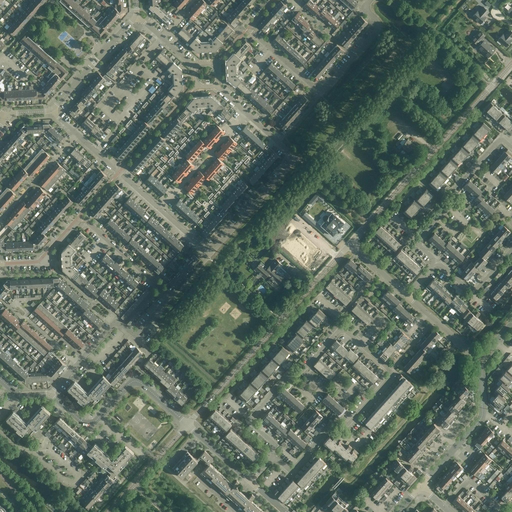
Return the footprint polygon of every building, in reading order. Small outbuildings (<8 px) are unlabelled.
[(39,7),(31,0),(28,0),(31,2),(29,5),(36,11),(39,7)] [(73,0),(71,0),(66,6),(70,10),(78,0),(77,0),(76,0),(75,2),(73,0)] [(78,0),(70,10),(74,13),(80,6),(78,4),(80,2),(78,0)] [(184,5),(178,0),(176,0),(174,3),(180,9),(184,5)] [(208,4),(203,0),(199,0),(198,2),(204,8),(208,4)] [(310,0),(309,0),(303,7),(305,9),(306,7),(308,9),(314,3),(310,0)] [(357,3),(353,0),(352,0),(347,6),(352,10),(357,3)] [(287,7),(281,1),(277,5),(283,11),(287,7)] [(204,8),(198,2),(194,6),(200,12),(204,8)] [(248,7),(242,2),(238,6),(244,11),(248,7)] [(314,3),(308,9),(312,13),(318,7),(314,3)] [(316,17),(324,8),(320,4),(318,7),(312,13),(316,17)] [(36,11),(29,5),(26,8),(24,5),(23,7),(32,15),(36,11)] [(150,5),(150,6),(149,8),(152,11),(150,12),(152,14),(153,12),(159,5),(158,5),(150,5)] [(153,12),(157,16),(163,9),(159,5),(153,12)] [(283,11),(277,5),(273,9),(280,15),(280,14),(282,15),(284,12),(283,11)] [(80,6),(74,13),(78,17),(87,8),(85,7),(83,9),(80,6)] [(200,12),(194,6),(190,10),(197,16),(200,12)] [(244,11),(238,6),(234,10),(241,15),(244,11)] [(32,15),(23,7),(21,8),(24,10),(22,13),(29,19),(32,15)] [(109,8),(107,9),(117,18),(123,11),(123,7),(116,7),(115,8),(114,7),(111,10),(109,8)] [(485,18),(486,17),(484,16),(489,11),(483,7),(479,12),(478,10),(472,16),(480,23),(483,20),(484,20),(485,19),(485,18)] [(87,8),(78,17),(82,21),(88,14),(86,11),(88,9),(87,8)] [(324,8),(316,17),(318,15),(322,18),(328,12),(324,8)] [(117,18),(107,9),(106,10),(109,13),(107,16),(114,22),(117,18)] [(163,9),(157,16),(161,19),(167,13),(163,9)] [(280,15),(273,9),(270,13),(276,19),(280,15)] [(197,16),(190,10),(187,15),(193,20),(197,16)] [(241,15),(234,10),(231,14),(237,19),(241,15)] [(298,12),(291,20),(296,23),(301,17),(299,15),(300,13),(298,12)] [(328,12),(322,18),(326,22),(332,15),(328,12)] [(29,19),(22,13),(19,16),(16,13),(15,15),(25,23),(29,19)] [(167,13),(161,19),(163,21),(162,23),(164,24),(171,16),(167,13)] [(276,19),(270,13),(266,17),(273,23),(276,19)] [(88,14),(82,21),(86,24),(95,15),(93,14),(91,16),(88,14)] [(237,19),(231,14),(227,18),(233,24),(237,19)] [(25,23),(15,15),(14,16),(17,18),(14,21),(21,27),(25,23)] [(110,26),(100,17),(97,21),(94,18),(96,16),(95,15),(86,24),(100,37),(110,26)] [(332,15),(326,22),(330,25),(336,19),(332,15)] [(114,22),(107,16),(104,18),(101,16),(100,17),(110,26),(114,22)] [(273,23),(266,17),(263,21),(269,27),(271,28),(274,24),(273,23)] [(301,17),(296,23),(300,27),(305,20),(301,17)] [(361,17),(358,21),(364,27),(368,23),(361,17)] [(336,19),(330,25),(334,29),(340,22),(336,19)] [(305,20),(300,27),(304,30),(302,33),(309,24),(305,20)] [(9,21),(8,23),(18,31),(21,27),(14,21),(12,24),(9,21)] [(269,27),(263,21),(259,25),(265,31),(269,27)] [(358,21),(354,25),(360,31),(364,27),(358,21)] [(18,31),(8,23),(7,24),(10,26),(7,29),(14,36),(18,31)] [(309,24),(302,33),(306,36),(311,30),(308,26),(310,24),(309,24)] [(227,25),(224,29),(230,35),(232,32),(233,33),(235,32),(227,25)] [(354,25),(350,29),(357,35),(360,31),(354,25)] [(183,27),(176,35),(178,36),(179,35),(181,37),(187,31),(183,27)] [(224,29),(220,33),(226,39),(230,35),(224,29)] [(350,29),(347,33),(353,39),(357,35),(350,29)] [(511,36),(511,31),(509,29),(505,35),(503,33),(498,39),(506,46),(509,43),(510,43),(511,42),(511,41),(511,40),(509,39),(511,37),(511,38),(511,36)] [(311,30),(306,36),(310,40),(315,34),(311,30)] [(187,31),(181,37),(185,41),(191,34),(187,31)] [(488,57),(495,50),(482,38),(485,35),(480,31),(472,40),(477,44),(479,45),(477,47),(488,57)] [(146,38),(140,33),(136,37),(143,43),(146,38)] [(220,33),(216,37),(223,43),(226,39),(220,33)] [(347,33),(343,37),(350,43),(353,39),(347,33)] [(20,46),(22,48),(30,38),(26,34),(20,41),(23,44),(20,46)] [(191,34),(185,41),(189,45),(195,38),(191,34)] [(278,34),(272,41),(277,45),(282,38),(278,34)] [(315,34),(310,40),(314,44),(320,37),(315,34)] [(143,43),(136,37),(132,41),(139,47),(143,43)] [(201,43),(195,38),(189,45),(198,52),(215,51),(223,43),(216,37),(211,43),(201,43)] [(320,37),(314,44),(318,47),(324,41),(320,37)] [(343,37),(339,41),(347,48),(349,47),(347,46),(350,43),(343,37)] [(30,38),(22,48),(23,49),(25,46),(28,49),(34,42),(30,38)] [(282,38),(277,45),(281,48),(286,42),(282,38)] [(252,46),(244,39),(242,41),(244,42),(241,45),(248,51),(252,46)] [(139,47),(132,41),(129,45),(135,51),(139,47)] [(34,42),(28,49),(31,51),(29,54),(30,55),(38,45),(34,42)] [(286,42),(281,48),(285,52),(290,45),(286,42)] [(337,44),(333,49),(339,54),(342,52),(343,53),(344,51),(337,44)] [(38,45),(30,55),(31,56),(33,54),(36,56),(42,49),(38,45)] [(135,51),(129,45),(125,49),(124,47),(124,48),(132,55),(135,51)] [(248,51),(241,45),(238,49),(244,55),(248,51)] [(290,45),(285,52),(289,55),(294,49),(290,45)] [(132,55),(124,48),(120,52),(127,57),(130,53),(132,55)] [(42,49),(36,56),(39,58),(37,61),(38,62),(46,53),(42,49)] [(244,55),(238,49),(234,53),(241,59),(244,55)] [(294,49),(289,55),(293,59),(298,52),(294,49)] [(333,49),(329,53),(336,58),(339,54),(333,49)] [(162,50),(156,58),(160,61),(165,55),(163,53),(164,52),(162,50)] [(127,57),(120,52),(117,56),(123,61),(127,57)] [(298,52),(293,59),(297,63),(302,56),(298,52)] [(46,53),(38,62),(39,63),(41,61),(44,63),(50,56),(46,53)] [(228,79),(236,86),(242,80),(236,75),(235,64),(241,59),(234,53),(227,61),(228,79)] [(329,53),(326,57),(332,62),(336,58),(329,53)] [(169,59),(165,55),(160,61),(164,65),(169,59)] [(50,56),(44,63),(47,66),(45,68),(46,69),(54,60),(50,56)] [(123,61),(117,56),(113,60),(119,65),(123,61)] [(302,56),(297,63),(301,66),(307,60),(302,56)] [(326,57),(322,61),(329,67),(332,62),(326,57)] [(169,59),(164,65),(168,69),(173,62),(169,59)] [(54,60),(46,69),(47,70),(49,68),(52,70),(58,63),(54,60)] [(119,65),(113,60),(109,64),(116,69),(119,65)] [(322,61),(319,65),(325,71),(329,67),(322,61)] [(182,70),(173,62),(168,69),(173,74),(174,84),(169,90),(175,96),(183,87),(182,70)] [(50,78),(48,81),(55,87),(68,72),(58,63),(52,70),(52,71),(48,76),(50,78)] [(271,63),(265,70),(269,73),(275,67),(271,63)] [(116,69),(109,64),(107,66),(106,65),(104,67),(109,70),(106,73),(112,78),(115,76),(112,73),(116,69)] [(319,65),(315,69),(321,75),(325,71),(319,65)] [(275,67),(269,73),(273,77),(279,71),(275,67)] [(321,75),(315,69),(311,73),(318,79),(321,75)] [(279,71),(273,77),(277,81),(283,74),(279,71)] [(111,80),(105,74),(103,77),(98,73),(97,75),(98,76),(96,78),(103,84),(106,80),(109,82),(111,80)] [(283,74),(277,81),(281,84),(287,78),(283,74)] [(103,84),(96,78),(92,82),(99,88),(103,84)] [(287,78),(281,84),(285,88),(291,81),(287,78)] [(242,80),(236,86),(240,90),(246,83),(242,80)] [(43,81),(42,83),(51,91),(55,87),(48,81),(45,84),(43,81)] [(291,81),(285,88),(289,92),(295,85),(291,81)] [(99,88),(92,82),(89,86),(95,92),(99,88)] [(51,91),(42,83),(40,84),(43,86),(40,89),(41,90),(41,91),(47,96),(51,91)] [(246,83),(240,90),(244,93),(250,87),(246,83)] [(33,86),(31,86),(32,99),(45,98),(47,96),(41,91),(37,91),(37,89),(33,90),(33,86)] [(95,92),(89,86),(85,90),(92,96),(95,92)] [(4,92),(3,92),(0,95),(0,99),(1,101),(10,100),(9,87),(8,87),(8,91),(4,91),(4,92)] [(250,87),(244,93),(246,95),(245,97),(247,98),(248,97),(254,91),(250,87)] [(92,96),(85,90),(84,92),(83,92),(82,92),(81,93),(81,94),(82,94),(90,102),(90,101),(88,100),(92,96)] [(169,90),(165,94),(172,100),(175,96),(169,90)] [(254,91),(248,97),(252,101),(258,94),(254,91)] [(90,102),(82,94),(82,95),(83,96),(80,100),(86,106),(90,102)] [(165,94),(162,98),(168,104),(172,100),(165,94)] [(258,94),(252,101),(256,104),(262,98),(258,94)] [(303,95),(300,100),(306,105),(310,101),(303,95)] [(194,98),(187,106),(193,112),(198,106),(209,105),(214,110),(220,104),(212,97),(194,98)] [(162,98),(158,102),(165,108),(168,104),(162,98)] [(262,98),(256,104),(260,108),(266,101),(262,98)] [(86,106),(80,100),(76,104),(82,110),(86,106)] [(300,100),(296,104),(303,109),(306,105),(300,100)] [(266,101),(260,108),(264,112),(270,105),(266,101)] [(504,112),(492,101),(484,109),(497,120),(504,112)] [(158,102),(154,106),(161,112),(165,108),(158,102)] [(82,110),(76,104),(72,108),(79,114),(82,110)] [(224,108),(220,104),(214,110),(218,114),(224,108)] [(296,104),(292,108),(299,113),(303,109),(296,104)] [(270,105),(264,112),(268,115),(274,109),(270,105)] [(154,106),(151,110),(157,116),(161,112),(154,106)] [(193,112),(187,106),(183,110),(190,116),(193,112)] [(79,114),(72,108),(69,112),(75,118),(79,114)] [(224,108),(218,114),(222,118),(228,111),(224,108)] [(292,108),(289,112),(295,117),(299,113),(292,108)] [(157,116),(151,110),(147,114),(154,120),(157,116)] [(190,116),(183,110),(179,114),(186,120),(190,116)] [(230,113),(228,111),(222,118),(226,121),(233,114),(232,112),(230,113)] [(289,112),(285,116),(292,122),(295,117),(289,112)] [(511,127),(511,119),(504,112),(497,120),(509,131),(511,127)] [(147,114),(144,118),(151,125),(153,123),(152,122),(154,120),(147,114)] [(186,120),(179,114),(176,118),(182,124),(186,120)] [(285,116),(282,120),(288,126),(292,122),(285,116)] [(87,117),(82,124),(86,127),(92,121),(87,117)] [(182,124),(176,118),(172,122),(179,128),(182,124)] [(278,124),(284,129),(281,133),(284,135),(287,132),(284,130),(288,126),(282,120),(278,124)] [(92,121),(86,127),(90,131),(96,125),(92,121)] [(144,121),(140,126),(147,131),(151,127),(144,121)] [(179,128),(172,122),(169,126),(175,132),(179,128)] [(483,122),(472,135),(480,142),(491,130),(483,122)] [(18,128),(20,129),(27,135),(28,134),(27,126),(25,126),(24,125),(21,128),(20,126),(18,128)] [(96,125),(90,131),(94,135),(100,128),(96,125)] [(246,125),(239,133),(243,137),(249,130),(247,128),(248,127),(246,125)] [(51,126),(50,127),(45,133),(49,136),(55,130),(51,126)] [(147,131),(140,126),(137,130),(143,135),(147,131)] [(175,132),(169,126),(165,130),(172,136),(175,132)] [(217,126),(213,130),(220,136),(222,133),(223,134),(225,133),(217,126)] [(100,128),(94,135),(98,138),(104,132),(100,128)] [(20,129),(17,133),(23,139),(27,135),(20,129)] [(59,133),(55,130),(49,136),(53,140),(59,133)] [(143,135),(137,130),(133,134),(140,139),(143,135)] [(172,136),(165,130),(163,132),(162,131),(160,133),(168,140),(172,136)] [(213,130),(210,134),(217,141),(219,139),(218,138),(220,136),(213,130)] [(249,130),(243,137),(248,140),(253,134),(249,130)] [(23,139),(17,133),(13,137),(21,145),(25,141),(23,139)] [(63,137),(59,133),(53,140),(57,144),(63,137)] [(140,139),(133,134),(130,138),(136,143),(140,139)] [(210,134),(206,138),(213,144),(215,141),(216,142),(217,141),(210,134)] [(253,134),(248,140),(252,144),(257,137),(253,134)] [(159,135),(156,139),(162,145),(166,141),(159,135)] [(469,154),(480,142),(472,135),(461,147),(469,154)] [(21,145),(13,137),(9,141),(16,147),(17,145),(20,147),(22,145),(21,145)] [(237,144),(229,137),(228,138),(229,140),(227,142),(233,148),(237,144)] [(257,137),(252,144),(256,147),(261,141),(257,137)] [(136,143),(130,138),(126,142),(132,147),(136,143)] [(200,139),(210,149),(212,147),(210,146),(213,144),(206,138),(203,142),(200,139)] [(162,145),(156,139),(152,143),(158,149),(162,145)] [(200,139),(196,143),(203,149),(206,145),(210,149),(200,139)] [(399,149),(401,147),(408,152),(414,145),(407,139),(402,145),(401,144),(400,145),(399,145),(397,147),(399,149)] [(16,147),(9,141),(6,145),(12,151),(16,147)] [(261,141),(256,147),(260,151),(265,145),(261,141)] [(132,147),(126,142),(122,146),(129,151),(132,147)] [(233,148),(227,142),(225,144),(223,143),(222,145),(230,152),(233,148)] [(158,149),(152,143),(148,147),(155,153),(158,149)] [(196,143),(193,147),(199,153),(203,149),(196,143)] [(12,151),(6,145),(2,149),(9,155),(12,151)] [(230,152),(222,145),(220,146),(222,148),(220,150),(226,156),(230,152)] [(129,151),(122,146),(119,150),(125,155),(129,151)] [(155,153),(148,147),(145,151),(151,157),(155,153)] [(193,147),(189,151),(196,157),(199,153),(193,147)] [(458,166),(469,154),(461,147),(450,159),(458,166)] [(79,152),(75,148),(69,154),(74,158),(79,152)] [(9,155),(2,149),(0,151),(0,154),(5,159),(9,155)] [(42,149),(38,153),(46,161),(50,156),(42,149)] [(125,155),(119,150),(115,154),(121,160),(125,155)] [(226,156),(220,150),(218,152),(216,151),(215,153),(222,160),(226,156)] [(151,157),(145,151),(141,155),(147,161),(151,157)] [(189,151),(185,156),(192,161),(196,157),(189,151)] [(505,151),(501,155),(508,161),(511,157),(505,151)] [(83,155),(79,152),(74,158),(78,162),(83,155)] [(274,152),(270,156),(276,161),(279,159),(280,160),(282,159),(274,152)] [(38,153),(34,157),(43,165),(46,161),(38,153)] [(82,165),(87,159),(83,155),(78,162),(76,164),(78,166),(80,164),(82,165)] [(147,161),(141,155),(137,159),(144,165),(147,161)] [(508,161),(501,155),(497,159),(504,165),(508,161)] [(270,156),(266,160),(274,167),(276,165),(274,164),(276,161),(270,156)] [(34,157),(31,161),(39,169),(43,165),(34,157)] [(224,164),(217,158),(213,162),(220,168),(224,164)] [(87,159),(82,165),(86,169),(92,162),(87,159)] [(144,165),(137,159),(134,163),(140,169),(144,165)] [(187,159),(183,164),(189,169),(191,167),(193,168),(194,166),(187,159)] [(448,178),(458,166),(450,159),(440,171),(448,178)] [(504,165),(497,159),(494,163),(501,169),(504,165)] [(266,160),(263,164),(269,170),(271,167),(273,168),(274,167),(266,160)] [(31,161),(27,165),(36,173),(39,169),(31,161)] [(220,168),(213,162),(210,166),(216,172),(220,168)] [(66,170),(57,163),(54,167),(62,175),(66,170)] [(140,169),(134,163),(130,167),(136,173),(140,169)] [(501,169),(494,163),(490,167),(497,173),(501,169)] [(183,164),(179,168),(187,175),(189,173),(187,172),(189,169),(183,164)] [(263,164),(259,168),(267,175),(269,173),(267,172),(269,170),(263,164)] [(23,168),(32,177),(36,173),(27,165),(24,169),(23,168)] [(216,172),(210,166),(206,170),(213,176),(216,172)] [(62,175),(54,167),(50,171),(58,179),(62,175)] [(23,168),(19,172),(25,178),(29,174),(32,177),(23,168)] [(179,168),(176,172),(182,177),(184,175),(186,176),(187,175),(179,168)] [(259,168),(256,172),(262,178),(264,175),(266,176),(267,175),(259,168)] [(100,170),(97,174),(103,180),(107,176),(100,170)] [(213,176),(206,170),(203,174),(199,171),(209,180),(213,176)] [(58,179),(50,171),(46,175),(55,183),(58,179)] [(209,180),(199,171),(197,172),(199,173),(197,176),(203,182),(206,178),(209,180)] [(437,190),(448,178),(440,171),(429,183),(437,190)] [(19,172),(15,176),(22,182),(25,178),(19,172)] [(176,172),(172,176),(180,183),(181,181),(180,180),(182,177),(176,172)] [(256,172),(252,176),(260,183),(261,181),(260,180),(262,178),(256,172)] [(103,180),(97,174),(93,178),(99,184),(103,180)] [(151,174),(144,182),(146,184),(147,182),(149,185),(155,178),(151,174)] [(55,183),(46,175),(43,179),(51,187),(55,183)] [(15,176),(12,180),(18,186),(22,182),(15,176)] [(203,182),(197,176),(194,178),(193,177),(192,179),(199,186),(203,182)] [(258,184),(260,183),(252,176),(248,180),(255,186),(257,183),(258,184)] [(99,184),(93,178),(89,182),(96,188),(99,184)] [(155,178),(149,185),(153,188),(159,182),(155,178)] [(51,187),(43,179),(39,183),(48,191),(51,187)] [(199,186),(192,179),(190,180),(191,182),(189,184),(196,190),(199,186)] [(12,180),(8,184),(15,190),(18,186),(12,180)] [(469,180),(462,189),(463,190),(465,188),(468,191),(473,184),(469,180)] [(243,181),(239,185),(246,191),(248,189),(249,190),(251,188),(243,181)] [(89,182),(86,186),(92,192),(96,188),(89,182)] [(159,182),(153,188),(157,192),(163,185),(159,182)] [(115,184),(111,188),(118,194),(122,189),(115,184)] [(196,190),(189,184),(187,186),(186,185),(184,187),(192,194),(196,190)] [(473,184),(468,191),(470,193),(469,195),(470,196),(477,188),(473,184)] [(163,185),(157,192),(160,194),(159,195),(160,197),(167,189),(163,185)] [(239,185),(236,189),(243,196),(245,195),(244,193),(246,191),(239,185)] [(92,192),(86,186),(82,190),(89,196),(92,192)] [(7,187),(4,191),(12,199),(16,195),(7,187)] [(47,194),(40,188),(37,192),(43,198),(47,194)] [(118,194),(111,188),(108,192),(114,198),(118,194)] [(477,188),(470,196),(471,197),(473,195),(475,198),(474,200),(482,191),(477,188)] [(236,189),(232,193),(239,199),(241,197),(242,198),(243,196),(236,189)] [(423,208),(434,196),(426,189),(415,201),(422,207),(423,208)] [(82,190),(79,194),(85,200),(89,196),(82,190)] [(4,191),(0,195),(8,203),(12,199),(4,191)] [(482,191),(474,200),(477,202),(475,204),(476,205),(484,197),(480,193),(482,191)] [(43,198),(37,192),(33,196),(39,202),(43,198)] [(114,198),(108,192),(104,196),(111,202),(114,198)] [(511,200),(511,196),(507,192),(503,196),(511,204),(511,201),(511,200)] [(232,193),(228,197),(236,204),(238,203),(236,202),(239,199),(232,193)] [(85,200),(79,194),(75,199),(81,204),(85,200)] [(323,205),(326,202),(316,194),(309,203),(312,206),(317,200),(323,205)] [(0,195),(0,202),(5,207),(8,203),(0,195)] [(39,202),(33,196),(29,200),(36,206),(39,202)] [(67,196),(63,200),(69,206),(73,202),(67,196)] [(111,202),(104,196),(101,200),(107,206),(111,202)] [(134,201),(130,197),(124,203),(128,207),(134,201)] [(228,197),(225,201),(231,207),(233,205),(235,206),(236,204),(228,197)] [(484,197),(476,205),(479,208),(477,210),(478,211),(486,202),(482,199),(484,197)] [(36,206),(29,200),(26,204),(23,201),(32,210),(36,206)] [(69,206),(63,200),(59,205),(66,210),(69,206)] [(107,206),(101,200),(97,204),(104,210),(107,206)] [(179,200),(172,208),(174,209),(175,208),(178,210),(184,203),(179,200)] [(414,200),(403,212),(411,219),(422,207),(415,201),(414,200)] [(32,210),(23,201),(19,205),(28,213),(31,209),(32,210)] [(138,204),(134,201),(128,207),(132,211),(138,204)] [(225,201),(221,205),(230,213),(228,211),(231,207),(225,201)] [(486,202),(478,211),(479,212),(481,210),(484,213),(490,206),(486,202)] [(184,203),(178,210),(182,214),(188,207),(184,203)] [(104,210),(97,204),(93,208),(100,214),(104,210)] [(142,208),(138,204),(132,211),(136,214),(142,208)] [(28,213),(19,205),(16,209),(24,217),(28,213)] [(59,205),(56,209),(62,214),(66,210),(59,205)] [(223,207),(220,211),(226,217),(230,213),(221,205),(221,206),(223,207)] [(490,206),(484,213),(487,215),(485,217),(486,218),(494,210),(490,206)] [(188,207),(182,214),(186,217),(192,211),(188,207)] [(100,214),(93,208),(90,212),(96,218),(100,214)] [(146,211),(142,208),(136,214),(140,218),(146,211)] [(24,217),(16,209),(12,213),(20,221),(24,217)] [(62,214),(56,209),(52,213),(58,218),(62,214)] [(150,215),(146,211),(140,218),(144,222),(150,215)] [(192,211),(186,217),(190,221),(196,214),(192,211)] [(220,211),(216,215),(224,222),(225,221),(224,219),(226,217),(220,211)] [(20,221),(12,213),(8,217),(17,225),(20,221)] [(52,213),(48,217),(55,222),(58,218),(52,213)] [(312,219),(305,213),(302,216),(309,222),(312,219)] [(196,214),(190,221),(194,224),(200,218),(196,214)] [(216,215),(212,219),(219,225),(221,223),(222,224),(224,222),(216,215)] [(156,220),(151,216),(146,223),(150,226),(156,220)] [(17,225),(8,217),(5,222),(13,229),(17,225)] [(48,217),(45,221),(51,226),(55,222),(48,217)] [(337,218),(327,230),(339,240),(349,229),(337,218)] [(110,219),(105,225),(109,229),(115,222),(110,219)] [(212,219),(209,223),(217,230),(218,229),(217,227),(219,225),(212,219)] [(154,230),(160,223),(156,220),(150,226),(148,228),(152,231),(154,230)] [(51,226),(45,221),(41,225),(48,230),(51,226)] [(115,222),(109,229),(113,232),(119,226),(115,222)] [(158,233),(164,227),(160,223),(154,230),(152,231),(156,235),(158,233)] [(209,223),(205,227),(212,233),(214,231),(215,232),(217,230),(209,223)] [(383,228),(380,226),(371,235),(392,254),(405,239),(401,236),(399,239),(401,240),(399,242),(396,240),(400,236),(397,234),(396,236),(397,237),(395,239),(392,237),(396,233),(393,230),(392,232),(393,233),(391,235),(388,233),(392,229),(389,227),(388,228),(389,229),(387,231),(384,229),(388,226),(385,223),(384,225),(385,226),(383,228)] [(48,230),(41,225),(38,229),(41,232),(44,234),(48,230)] [(119,226),(113,232),(117,236),(123,230),(119,226)] [(504,226),(500,230),(509,238),(511,236),(509,234),(511,232),(504,226)] [(168,231),(164,227),(158,233),(162,237),(168,231)] [(210,235),(212,233),(205,227),(202,231),(209,238),(211,237),(210,235)] [(123,230),(117,236),(121,240),(127,233),(123,230)] [(282,241),(306,265),(317,254),(293,230),(282,241)] [(509,238),(500,230),(497,234),(503,240),(506,237),(508,239),(509,238)] [(172,234),(168,231),(162,237),(166,241),(172,234)] [(44,234),(41,232),(38,236),(44,242),(48,237),(44,234)] [(80,232),(76,236),(82,242),(86,237),(80,232)] [(127,233),(121,240),(125,243),(131,237),(127,233)] [(430,244),(431,245),(439,237),(434,233),(428,240),(431,242),(430,244)] [(176,238),(172,234),(166,241),(170,244),(176,238)] [(497,234),(493,238),(502,246),(503,244),(501,243),(503,240),(497,234)] [(44,242),(38,236),(34,240),(41,246),(41,245),(44,242)] [(82,242),(76,236),(72,240),(79,246),(82,242)] [(439,237),(431,245),(432,246),(434,244),(437,247),(443,240),(439,237)] [(132,238),(126,244),(130,248),(136,242),(132,238)] [(180,241),(176,238),(170,244),(174,248),(180,241)] [(502,246),(493,238),(489,242),(496,248),(499,245),(501,247),(502,246)] [(41,246),(34,240),(33,239),(33,241),(33,248),(34,248),(35,248),(37,250),(39,247),(41,249),(43,247),(41,245),(41,246)] [(79,246),(72,240),(69,244),(75,250),(79,246)] [(446,244),(443,240),(437,247),(439,249),(438,251),(439,252),(437,254),(439,256),(441,253),(440,252),(442,249),(446,244)] [(180,241),(174,248),(178,252),(184,245),(180,241)] [(136,242),(130,248),(134,252),(137,248),(140,245),(136,242)] [(450,248),(452,246),(448,242),(446,244),(442,249),(445,251),(443,253),(444,254),(450,248)] [(496,248),(489,242),(486,246),(494,254),(496,253),(494,251),(496,248)] [(69,244),(65,248),(61,252),(62,270),(71,277),(77,271),(71,266),(70,255),(75,250),(69,244)] [(140,245),(137,248),(134,252),(138,255),(144,249),(140,245)] [(452,246),(450,248),(444,254),(446,255),(447,253),(450,256),(456,249),(452,246)] [(494,254),(486,246),(482,250),(489,256),(491,253),(493,255),(494,254)] [(409,250),(407,248),(406,247),(405,249),(406,250),(404,252),(401,249),(392,259),(413,278),(425,263),(422,260),(420,263),(422,264),(420,266),(417,264),(421,260),(418,258),(417,259),(418,260),(416,263),(413,261),(417,257),(414,254),(413,256),(414,257),(412,259),(409,257),(413,253),(410,251),(409,252),(410,253),(408,255),(405,253),(409,250)] [(144,249),(138,255),(142,259),(148,252),(144,249)] [(456,249),(450,256),(453,258),(451,260),(452,262),(460,253),(456,249)] [(489,256),(482,250),(479,254),(487,262),(488,261),(486,259),(489,256)] [(148,252),(142,259),(146,263),(152,256),(148,252)] [(110,257),(106,253),(100,260),(105,264),(110,257)] [(460,253),(452,262),(454,263),(455,261),(458,263),(464,257),(460,253)] [(194,254),(190,258),(197,264),(200,260),(194,254)] [(487,262),(479,254),(481,256),(477,260),(486,268),(487,266),(485,265),(487,262)] [(152,256),(146,263),(150,266),(156,260),(152,256)] [(110,257),(105,264),(109,267),(114,261),(110,257)] [(197,264),(190,258),(186,262),(193,268),(197,264)] [(84,261),(82,259),(76,267),(78,269),(84,261)] [(264,279),(267,275),(279,262),(276,259),(267,268),(261,262),(254,269),(264,279)] [(344,266),(348,269),(354,263),(350,259),(344,266)] [(156,260),(150,266),(154,270),(160,263),(156,260)] [(486,268),(477,260),(474,264),(472,262),(471,262),(480,270),(483,267),(485,269),(486,268)] [(114,261),(109,267),(113,271),(118,264),(114,261)] [(186,262),(183,266),(189,272),(193,268),(186,262)] [(267,275),(270,277),(267,281),(273,286),(276,283),(278,284),(284,277),(277,270),(282,265),(279,262),(267,275)] [(480,270),(471,262),(468,266),(474,272),(477,269),(479,271),(480,270)] [(160,263),(154,270),(158,273),(164,267),(160,263)] [(354,263),(348,269),(352,273),(360,265),(360,264),(358,266),(354,263)] [(118,264),(113,271),(117,274),(122,268),(118,264)] [(360,265),(352,273),(353,273),(354,271),(358,275),(364,268),(360,265)] [(189,272),(183,266),(179,270),(186,276),(189,272)] [(468,266),(464,270),(473,278),(474,277),(472,275),(474,272),(468,266)] [(122,268),(117,274),(121,278),(126,272),(122,268)] [(364,268),(358,275),(362,278),(368,272),(364,268)] [(186,276),(179,270),(176,274),(182,280),(186,276)] [(473,278),(464,270),(460,274),(467,280),(470,277),(472,279),(473,278)] [(77,271),(71,277),(75,281),(81,274),(77,271)] [(126,272),(121,278),(125,282),(130,275),(126,272)] [(182,280),(176,274),(174,272),(170,276),(179,284),(182,280)] [(368,272),(362,278),(366,282),(372,275),(368,272)] [(81,274),(75,281),(79,284),(85,278),(81,274)] [(130,275),(125,282),(129,285),(134,279),(130,275)] [(179,284),(170,276),(168,279),(170,281),(168,283),(175,288),(179,284)] [(511,283),(504,277),(500,281),(507,288),(509,285),(510,285),(511,285),(511,284),(511,283)] [(85,278),(79,284),(83,288),(89,282),(85,278)] [(430,291),(432,289),(438,282),(434,278),(426,287),(430,291)] [(134,279),(129,285),(133,289),(139,283),(134,279)] [(1,283),(3,285),(10,290),(11,289),(10,282),(9,282),(7,280),(4,283),(3,282),(1,283)] [(60,281),(55,287),(59,290),(65,284),(61,280),(60,281)] [(331,280),(325,287),(328,289),(326,291),(328,293),(336,284),(331,280)] [(507,288),(500,281),(497,285),(504,292),(504,291),(505,291),(506,291),(506,290),(507,288)] [(89,282),(83,288),(87,292),(93,285),(89,282)] [(438,282),(432,289),(436,293),(442,286),(438,282)] [(65,284),(59,290),(63,294),(69,287),(65,284)] [(336,284),(328,293),(329,294),(331,292),(334,294),(340,287),(336,284)] [(3,285),(0,288),(6,294),(10,290),(3,285)] [(93,285),(87,292),(91,295),(97,289),(93,285)] [(504,292),(497,285),(493,289),(500,296),(502,293),(503,293),(503,292),(504,292)] [(442,286),(436,293),(440,297),(446,289),(442,286)] [(69,287),(63,294),(68,297),(73,291),(69,287)] [(340,287),(334,294),(336,297),(335,299),(336,300),(344,291),(340,287)] [(97,289),(91,295),(95,299),(97,296),(101,292),(100,292),(97,289)] [(103,289),(100,292),(101,292),(97,296),(101,299),(107,293),(103,289)] [(146,289),(143,293),(151,301),(155,296),(146,289)] [(446,289),(440,297),(444,300),(450,293),(446,289)] [(500,296),(493,289),(490,293),(497,300),(497,299),(498,299),(498,298),(500,296)] [(382,297),(386,300),(392,294),(388,290),(382,297)] [(73,291),(68,297),(72,301),(77,295),(73,291)] [(344,291),(336,300),(337,301),(339,299),(342,301),(348,295),(344,291)] [(107,293),(101,299),(105,303),(111,297),(107,293)] [(143,293),(139,297),(148,305),(151,301),(143,293)] [(450,293),(444,300),(448,304),(456,295),(454,297),(450,293)] [(392,294),(386,300),(390,304),(396,297),(392,294)] [(77,295),(72,301),(76,305),(81,298),(77,295)] [(348,295),(342,301),(344,304),(343,306),(344,307),(352,298),(348,295)] [(452,308),(460,298),(456,295),(448,304),(452,308)] [(111,297),(105,303),(109,307),(115,300),(111,297)] [(139,297),(136,301),(144,309),(148,305),(139,297)] [(396,297),(390,304),(394,308),(392,309),(400,301),(396,297)] [(81,298),(76,305),(80,308),(85,302),(81,298)] [(456,311),(464,302),(460,298),(452,308),(456,311)] [(402,299),(400,301),(392,309),(396,313),(402,306),(398,303),(399,302),(401,303),(403,300),(402,299)] [(115,300),(109,307),(113,310),(119,304),(115,300)] [(136,301),(132,305),(140,313),(144,309),(136,301)] [(85,302),(80,308),(83,312),(84,312),(87,308),(89,305),(85,302)] [(460,315),(468,306),(464,302),(456,311),(460,315)] [(40,303),(32,312),(37,315),(44,307),(40,303)] [(352,315),(354,316),(361,307),(357,303),(351,310),(354,313),(352,315)] [(132,305),(128,309),(137,317),(140,313),(132,305)] [(402,306),(396,313),(400,317),(406,310),(402,306)] [(44,307),(37,315),(41,319),(48,311),(44,307)] [(361,307),(354,316),(355,317),(357,315),(359,317),(365,311),(361,307)] [(84,312),(83,312),(81,314),(85,318),(91,312),(87,308),(84,312)] [(461,315),(465,318),(465,319),(471,312),(467,308),(461,315)] [(9,313),(5,309),(0,314),(0,315),(4,319),(9,313)] [(128,309),(125,313),(133,321),(137,317),(128,309)] [(315,328),(327,316),(319,309),(308,321),(314,327),(315,328)] [(406,310),(400,317),(404,320),(410,314),(406,310)] [(48,311),(41,319),(45,323),(52,314),(48,311)] [(365,311),(359,317),(362,320),(360,322),(362,323),(369,314),(365,311)] [(91,312),(85,318),(89,322),(95,315),(91,312)] [(479,319),(471,312),(465,319),(465,318),(463,320),(472,328),(474,326),(479,319)] [(13,316),(9,313),(4,319),(8,323),(13,316)] [(125,313),(121,317),(130,325),(133,321),(125,313)] [(52,314),(45,323),(49,326),(56,318),(52,314)] [(369,314),(362,323),(363,324),(365,322),(368,325),(373,318),(369,314)] [(410,314),(404,320),(408,324),(414,317),(410,314)] [(95,315),(89,322),(93,325),(99,319),(95,315)] [(17,320),(13,316),(8,323),(12,326),(17,320)] [(56,318),(49,326),(53,330),(60,321),(56,318)] [(99,319),(93,325),(97,329),(103,323),(99,319)] [(476,332),(484,323),(479,319),(474,326),(472,328),(476,332)] [(17,320),(12,326),(16,330),(23,321),(21,323),(17,320)] [(304,339),(314,327),(308,321),(306,320),(295,332),(297,333),(303,339),(304,339)] [(23,321),(16,330),(20,334),(27,325),(23,321)] [(60,321),(53,330),(57,334),(64,325),(60,321)] [(27,325),(20,334),(24,337),(31,329),(27,325)] [(64,325),(57,334),(61,337),(68,329),(64,325)] [(31,329),(24,337),(28,341),(35,332),(31,329)] [(68,329),(61,337),(63,335),(67,339),(72,332),(68,329)] [(441,335),(434,329),(431,334),(437,340),(441,335)] [(35,332),(28,341),(32,344),(39,336),(35,332)] [(72,332),(67,339),(71,342),(76,336),(72,332)] [(402,332),(398,336),(405,342),(408,339),(410,341),(411,340),(402,332)] [(297,333),(286,345),(294,352),(305,340),(304,339),(303,339),(297,333)] [(437,340),(431,334),(427,338),(434,344),(437,340)] [(39,336),(32,344),(36,348),(43,340),(39,336)] [(76,336),(71,342),(75,346),(80,339),(76,336)] [(398,336),(395,340),(404,348),(405,347),(403,345),(405,342),(398,336)] [(434,344),(427,338),(424,342),(430,348),(434,344)] [(80,339),(75,346),(79,350),(85,343),(80,339)] [(9,342),(14,346),(13,347),(16,350),(17,349),(22,353),(24,352),(11,340),(9,342)] [(43,340),(36,348),(40,352),(47,343),(43,340)] [(336,340),(330,347),(334,350),(342,342),(341,341),(339,343),(336,340)] [(389,342),(389,343),(398,350),(401,347),(402,349),(404,348),(395,340),(391,344),(389,342)] [(342,342),(334,350),(338,354),(344,347),(342,345),(343,343),(342,342)] [(430,348),(424,342),(420,346),(422,347),(428,353),(429,353),(427,351),(430,348)] [(47,343),(40,352),(44,355),(52,347),(47,343)] [(389,343),(386,347),(394,354),(396,353),(393,351),(396,349),(398,350),(389,343)] [(143,353),(136,347),(132,351),(139,357),(143,353)] [(279,366),(290,354),(282,347),(271,359),(279,366)] [(344,347),(338,354),(343,358),(344,356),(350,349),(349,348),(347,350),(344,347)] [(386,347),(382,351),(389,356),(391,354),(393,356),(394,354),(386,347)] [(428,353),(422,347),(418,351),(425,357),(428,353)] [(350,349),(344,356),(348,359),(356,351),(355,349),(353,352),(350,349)] [(139,357),(132,351),(129,355),(135,361),(139,357)] [(356,351),(348,359),(352,363),(358,356),(355,354),(357,352),(356,351)] [(382,351),(378,355),(387,362),(388,361),(386,359),(389,356),(382,351)] [(425,357),(418,351),(415,355),(421,361),(425,357)] [(5,352),(0,357),(0,359),(3,362),(9,355),(5,352)] [(9,355),(3,362),(7,365),(13,359),(9,355)] [(135,361),(129,355),(125,359),(132,365),(135,361)] [(421,361),(415,355),(411,359),(418,365),(421,361)] [(360,357),(352,366),(356,369),(362,363),(359,360),(361,358),(360,357)] [(13,359),(7,365),(11,369),(17,363),(13,359)] [(59,359),(55,363),(61,369),(65,365),(59,359)] [(132,365),(125,359),(122,363),(128,369),(132,365)] [(150,359),(144,365),(148,369),(154,363),(150,359)] [(268,378),(279,366),(271,359),(260,371),(268,378)] [(319,359),(314,365),(316,368),(315,370),(316,371),(324,362),(319,359)] [(418,365),(411,359),(407,363),(414,369),(418,365)] [(324,362),(316,371),(317,372),(319,370),(322,373),(328,366),(324,362)] [(17,363),(11,369),(15,373),(21,366),(17,363)] [(55,363),(51,367),(58,373),(61,369),(55,363)] [(128,369),(122,363),(118,367),(124,373),(128,369)] [(154,363),(148,369),(152,373),(158,366),(154,363)] [(362,363),(356,369),(360,373),(368,364),(367,363),(365,365),(362,363)] [(414,369),(407,363),(404,368),(410,373),(414,369)] [(368,364),(360,373),(364,377),(372,368),(370,370),(367,367),(369,365),(368,364)] [(21,366),(15,373),(19,376),(25,370),(21,366)] [(158,366),(152,373),(152,374),(152,375),(153,375),(154,375),(156,376),(162,370),(158,366)] [(328,366),(322,373),(324,375),(323,377),(324,378),(332,370),(328,366)] [(51,367),(48,371),(54,377),(55,377),(58,373),(51,367)] [(124,373),(118,367),(114,371),(121,377),(121,376),(121,377),(122,377),(123,376),(124,376),(124,375),(123,374),(124,373)] [(372,368),(364,377),(368,380),(376,372),(374,373),(371,371),(373,369),(372,368)] [(25,370),(19,376),(23,380),(24,379),(29,373),(25,370)] [(162,370),(156,376),(160,380),(166,373),(162,370)] [(332,370),(324,378),(325,379),(327,377),(330,380),(336,373),(332,370)] [(54,377),(48,371),(47,372),(47,380),(49,380),(50,381),(53,378),(55,380),(56,378),(55,377),(54,377)] [(121,377),(114,371),(111,375),(117,381),(119,379),(120,380),(120,379),(121,379),(121,378),(121,377)] [(258,390),(268,378),(260,371),(250,383),(258,390)] [(511,376),(506,371),(502,375),(511,383),(511,382),(511,376)] [(376,372),(368,380),(372,384),(378,377),(375,375),(377,373),(376,372)] [(166,373),(160,380),(164,383),(170,377),(166,373)] [(366,417),(364,415),(361,419),(375,432),(415,387),(401,374),(398,378),(400,380),(401,378),(404,380),(401,382),(398,379),(395,382),(397,383),(398,382),(400,384),(398,386),(394,383),(392,386),(393,387),(394,386),(396,388),(394,390),(391,387),(388,390),(390,391),(391,390),(393,392),(391,394),(387,391),(385,394),(386,395),(387,394),(389,396),(387,398),(383,395),(381,398),(382,399),(383,398),(386,400),(381,405),(379,403),(380,402),(378,401),(376,403),(380,407),(378,409),(375,407),(376,406),(375,405),(372,407),(376,411),(374,413),(372,411),(373,410),(371,409),(369,411),(373,415),(370,417),(368,415),(369,414),(368,413),(365,415),(369,419),(367,421),(365,419),(366,417)] [(117,381),(111,375),(107,379),(112,383),(111,383),(114,385),(117,381)] [(164,383),(168,387),(171,383),(176,378),(172,375),(170,377),(164,383)] [(511,383),(502,375),(498,379),(502,382),(506,385),(508,387),(511,383)] [(104,376),(96,385),(89,393),(88,394),(74,382),(67,389),(78,399),(77,399),(83,405),(86,402),(90,406),(96,399),(97,400),(103,394),(102,394),(111,383),(112,383),(107,379),(104,376)] [(502,382),(498,386),(505,392),(509,388),(508,387),(506,385),(502,382)] [(168,387),(165,390),(170,393),(175,387),(171,383),(168,387)] [(250,383),(239,395),(247,402),(258,390),(250,383)] [(175,387),(170,393),(171,395),(171,396),(172,397),(173,397),(174,397),(179,390),(181,388),(177,385),(176,387),(175,387)] [(461,390),(468,397),(471,392),(464,386),(463,388),(461,388),(461,389),(461,390)] [(505,392),(498,386),(495,390),(498,393),(502,396),(505,392)] [(284,388),(278,394),(282,398),(288,392),(284,388)] [(179,390),(174,397),(178,400),(183,394),(179,390)] [(457,394),(459,396),(464,401),(464,400),(468,397),(461,390),(460,391),(459,391),(459,392),(457,394)] [(288,392),(282,398),(286,402),(292,395),(288,392)] [(498,393),(495,397),(502,403),(506,399),(502,396),(498,393)] [(183,394),(178,400),(182,404),(188,398),(183,394)] [(332,397),(328,394),(322,400),(326,404),(332,397)] [(292,395),(286,402),(290,405),(296,399),(292,395)] [(457,398),(455,400),(462,406),(466,402),(464,400),(464,401),(459,396),(457,396),(457,397),(457,398)] [(336,401),(332,397),(326,404),(330,408),(336,401)] [(502,403),(495,397),(491,401),(498,408),(500,406),(502,408),(504,405),(502,403)] [(296,399),(290,405),(294,409),(300,402),(296,399)] [(454,402),(452,404),(451,403),(459,410),(462,406),(455,400),(454,400),(454,401),(454,402)] [(340,405),(336,401),(330,408),(334,411),(340,405)] [(300,402),(294,409),(298,413),(304,406),(300,402)] [(451,404),(451,405),(450,406),(449,406),(449,407),(448,408),(450,410),(455,414),(459,410),(451,403),(450,403),(451,404)] [(344,408),(340,405),(334,411),(338,415),(344,408)] [(27,425),(25,423),(13,412),(6,419),(17,429),(16,430),(22,435),(24,433),(29,436),(35,430),(36,431),(41,424),(50,413),(43,406),(27,423),(28,424),(27,425)] [(223,409),(220,407),(219,408),(220,409),(218,412),(215,409),(206,419),(223,434),(236,420),(232,417),(230,419),(232,420),(230,422),(227,420),(231,417),(228,414),(227,416),(228,417),(226,419),(223,417),(227,413),(224,411),(223,412),(224,413),(222,415),(219,413),(223,409)] [(448,410),(448,411),(447,413),(446,412),(445,413),(453,420),(457,416),(455,414),(450,410),(449,410),(448,410)] [(316,411),(312,415),(321,423),(322,421),(320,419),(323,417),(316,411)] [(268,413),(261,421),(262,423),(264,421),(267,423),(272,416),(268,413)] [(446,414),(445,415),(444,416),(443,416),(443,417),(443,418),(450,424),(453,420),(445,413),(446,414)] [(312,415),(309,419),(316,425),(318,422),(320,424),(321,423),(312,415)] [(272,416),(267,423),(269,426),(268,428),(269,429),(277,420),(272,416)] [(60,418),(54,424),(58,428),(64,421),(60,418)] [(441,418),(441,419),(439,422),(443,425),(446,428),(450,424),(443,418),(442,418),(441,418)] [(316,425),(309,419),(305,423),(314,431),(315,429),(313,428),(316,425)] [(277,420),(269,429),(270,430),(272,428),(275,430),(281,424),(277,420)] [(64,421),(58,428),(62,431),(68,425),(64,421)] [(314,431),(305,423),(302,427),(308,433),(311,430),(313,432),(314,431)] [(281,424),(275,430),(277,433),(276,435),(277,436),(285,427),(281,424)] [(432,426),(430,428),(429,427),(437,434),(441,430),(434,424),(433,425),(432,425),(432,426)] [(68,425),(62,431),(66,435),(72,428),(68,425)] [(494,432),(488,426),(484,431),(490,436),(494,432)] [(235,427),(234,428),(235,429),(233,431),(230,429),(222,439),(250,464),(263,450),(260,447),(258,449),(259,451),(257,453),(255,451),(258,447),(255,445),(254,446),(255,447),(253,449),(251,447),(254,444),(251,441),(250,443),(251,444),(249,446),(247,444),(250,440),(247,438),(246,439),(247,440),(245,442),(243,440),(246,436),(243,434),(242,435),(243,436),(241,439),(239,436),(242,433),(239,430),(238,432),(239,433),(237,435),(235,433),(238,429),(235,427)] [(285,427),(277,436),(278,437),(280,435),(283,438),(290,429),(288,431),(285,427)] [(427,432),(426,432),(434,438),(437,434),(429,427),(429,428),(430,428),(428,430),(427,430),(427,431),(427,432)] [(72,428),(66,435),(70,438),(76,432),(72,428)] [(290,429),(283,438),(284,436),(287,438),(285,440),(286,441),(294,433),(290,429)] [(490,436),(484,431),(480,435),(487,440),(490,436)] [(76,432),(70,438),(74,442),(80,436),(76,432)] [(331,438),(335,434),(333,432),(323,443),(332,451),(333,449),(345,460),(347,458),(351,462),(359,453),(354,449),(351,453),(349,451),(352,447),(349,445),(346,448),(345,447),(349,443),(347,441),(345,444),(341,440),(337,444),(335,442),(338,438),(335,436),(332,439),(331,438)] [(425,434),(423,436),(422,435),(430,442),(434,438),(426,432),(426,433),(425,433),(425,434)] [(294,433),(286,441),(288,442),(290,440),(292,443),(298,436),(294,433)] [(420,440),(419,440),(426,446),(430,442),(422,435),(422,436),(423,436),(421,438),(420,438),(420,439),(420,440)] [(487,440),(480,435),(477,439),(483,444),(487,440)] [(80,436),(74,442),(78,446),(84,439),(80,436)] [(298,436),(292,443),(295,445),(293,447),(294,449),(302,440),(298,436)] [(84,439),(78,446),(82,449),(88,443),(84,439)] [(483,444),(477,439),(473,443),(479,449),(483,444)] [(302,440),(294,449),(296,450),(298,448),(300,450),(306,444),(302,440)] [(418,442),(416,444),(415,443),(416,444),(417,446),(423,450),(426,446),(419,440),(419,441),(418,441),(417,441),(418,442)] [(507,444),(503,440),(497,446),(501,450),(507,444)] [(88,443),(82,449),(86,453),(87,452),(92,447),(92,446),(88,443)] [(106,454),(103,451),(94,444),(92,446),(92,447),(87,452),(102,466),(100,469),(102,471),(105,468),(109,472),(108,474),(114,480),(116,477),(114,476),(128,461),(127,460),(134,453),(126,446),(115,459),(113,458),(107,453),(106,454)] [(507,444),(501,450),(505,454),(511,447),(507,444)] [(416,448),(414,450),(421,456),(425,452),(424,451),(423,450),(417,446),(416,446),(416,447),(416,448)] [(412,452),(411,453),(410,453),(409,453),(417,460),(421,456),(414,450),(413,450),(412,450),(412,451),(412,452)] [(209,454),(205,451),(199,456),(204,460),(209,454)] [(398,453),(400,456),(407,462),(409,460),(414,464),(417,460),(409,453),(410,454),(408,456),(407,456),(407,457),(407,458),(399,451),(398,453)] [(295,476),(296,478),(297,477),(299,479),(297,481),(307,490),(330,464),(328,462),(326,464),(315,453),(312,456),(314,458),(315,457),(317,459),(315,461),(312,458),(309,460),(311,462),(312,461),(314,463),(312,465),(308,462),(306,464),(307,466),(308,465),(310,467),(308,469),(304,466),(302,468),(303,470),(304,469),(307,471),(304,473),(301,470),(298,472),(300,474),(301,473),(303,475),(301,477),(297,474),(295,476)] [(213,458),(209,454),(204,460),(208,464),(213,458)] [(492,460),(487,455),(485,454),(481,458),(488,464),(492,460)] [(188,472),(189,471),(198,461),(191,455),(177,471),(183,477),(185,475),(189,478),(192,476),(188,472)] [(488,464),(481,458),(478,462),(485,468),(488,464)] [(391,466),(395,470),(401,463),(397,459),(391,466)] [(463,467),(456,461),(454,460),(452,462),(454,463),(452,466),(459,471),(463,467)] [(485,468),(478,462),(474,466),(481,472),(485,468)] [(233,484),(224,476),(210,463),(204,470),(232,495),(238,489),(236,486),(239,482),(237,480),(233,484)] [(395,470),(399,473),(405,467),(401,463),(395,470)] [(489,465),(496,471),(494,473),(497,475),(500,471),(497,469),(491,463),(489,465)] [(408,469),(405,467),(399,473),(397,475),(405,483),(407,481),(407,480),(413,474),(410,471),(413,468),(411,466),(408,469)] [(459,471),(452,466),(449,470),(455,475),(459,471)] [(481,472),(474,466),(470,470),(477,476),(481,472)] [(455,475),(449,470),(445,474),(452,479),(455,475)] [(114,480),(108,474),(104,478),(110,484),(114,480)] [(407,480),(407,481),(411,484),(417,477),(413,474),(407,480)] [(452,479),(445,474),(442,478),(448,484),(452,479)] [(110,484),(104,478),(100,482),(107,488),(108,487),(109,487),(110,486),(110,485),(110,484)] [(279,491),(276,489),(273,492),(288,505),(302,488),(293,480),(290,482),(288,480),(289,479),(287,478),(285,481),(289,484),(287,486),(284,484),(285,483),(284,482),(281,485),(285,488),(283,490),(281,488),(282,487),(280,486),(278,489),(282,492),(279,494),(277,492),(279,491)] [(384,480),(382,482),(389,488),(393,484),(386,478),(385,478),(384,478),(384,479),(384,480)] [(448,484),(442,478),(438,482),(444,488),(448,484)] [(511,485),(509,483),(507,481),(503,485),(506,487),(511,492),(511,485)] [(107,488),(100,482),(97,486),(103,492),(107,488)] [(379,485),(378,486),(385,492),(389,488),(382,482),(380,484),(379,484),(379,485)] [(444,488),(438,482),(434,486),(441,492),(444,488)] [(103,492),(97,486),(93,490),(99,496),(103,492)] [(377,488),(375,490),(382,496),(385,492),(378,486),(377,486),(377,487),(377,488)] [(99,496),(93,490),(89,494),(96,500),(99,496)] [(372,493),(371,494),(378,500),(382,496),(375,490),(373,492),(372,492),(372,493)] [(96,500),(89,494),(86,498),(92,504),(96,500)] [(264,511),(260,508),(251,500),(255,496),(252,494),(248,498),(246,496),(240,502),(251,511),(264,511)] [(511,499),(505,494),(501,498),(507,504),(511,499)] [(332,495),(326,502),(330,506),(336,499),(332,495)] [(458,495),(452,502),(457,506),(462,499),(458,495)] [(336,499),(330,506),(337,511),(339,511),(344,506),(344,507),(346,505),(338,497),(336,499)] [(92,504),(86,498),(82,502),(89,508),(92,504)] [(462,499),(457,506),(461,509),(466,503),(462,499)] [(466,503),(461,509),(463,511),(465,511),(470,506),(466,503)]
